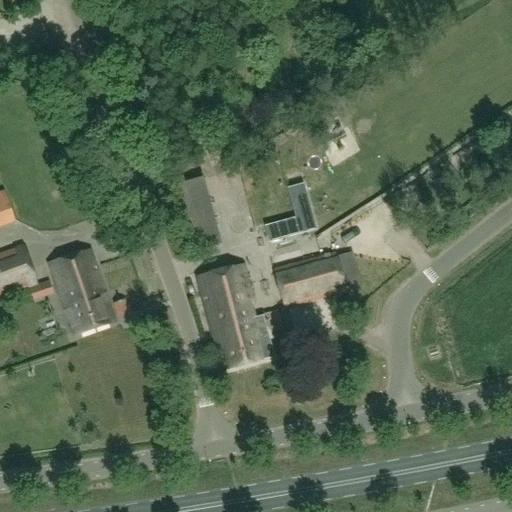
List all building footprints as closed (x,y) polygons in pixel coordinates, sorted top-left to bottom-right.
[(194,230),(217,227),(211,177),(188,180),(194,230)] [(0,196),(0,226),(14,221),(4,195),(0,196)] [(304,240),(306,250),(321,248),(320,238),(304,240)] [(280,245),(282,254),(300,250),(298,241),(280,245)] [(0,255),(0,297),(34,285),(20,248),(0,255)] [(49,265),(74,337),(114,323),(88,251),(49,265)] [(345,289),(344,287),(336,258),(335,254),(273,270),(283,309),(346,293),(345,289)] [(350,254),(336,258),(344,287),(345,289),(358,285),(350,254)] [(199,279),(202,291),(217,351),(224,349),(229,371),(262,363),(262,362),(274,359),(263,316),(257,317),(244,267),(199,279)] [(118,319),(129,316),(124,301),(113,305),(118,319)] [(376,467),(380,477),(395,472),(391,461),(376,467)]
